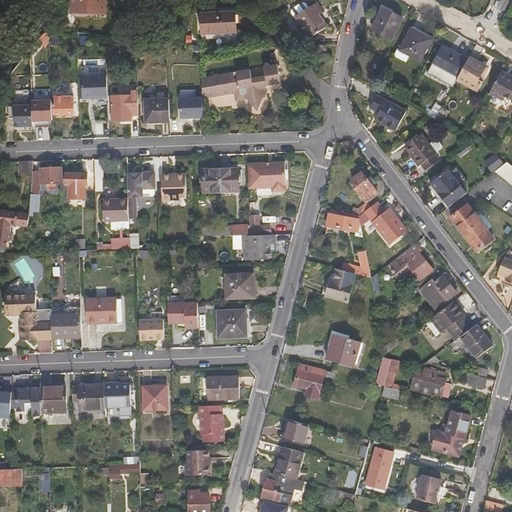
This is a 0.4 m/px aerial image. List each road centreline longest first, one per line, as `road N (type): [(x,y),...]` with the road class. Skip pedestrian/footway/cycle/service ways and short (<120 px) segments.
road 1 (residential): [(328,142),(0,151)]
road 2 (residential): [(511,340),(336,107)]
road 3 (residential): [(271,357),(0,363)]
road 4 (residential): [(328,142),(271,357)]
road 5 (residential): [(271,357),(231,511)]
road 6 (residential): [(471,511),(511,365)]
